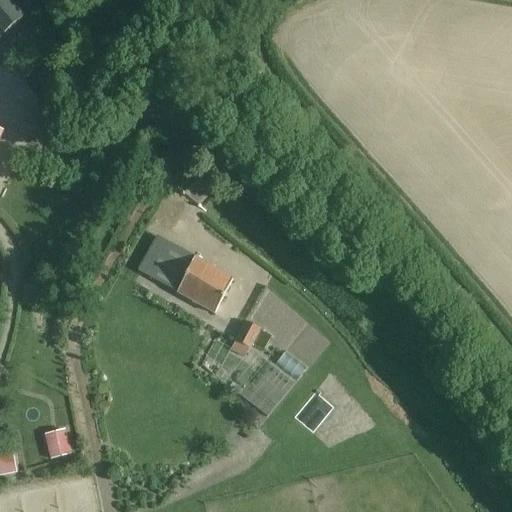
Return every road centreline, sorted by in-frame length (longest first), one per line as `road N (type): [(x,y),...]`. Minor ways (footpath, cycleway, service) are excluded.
road 1 (track): [(140,0),(203,81),(367,257),(511,439)]
road 2 (unclassified): [(208,156),(121,32),(108,0)]
